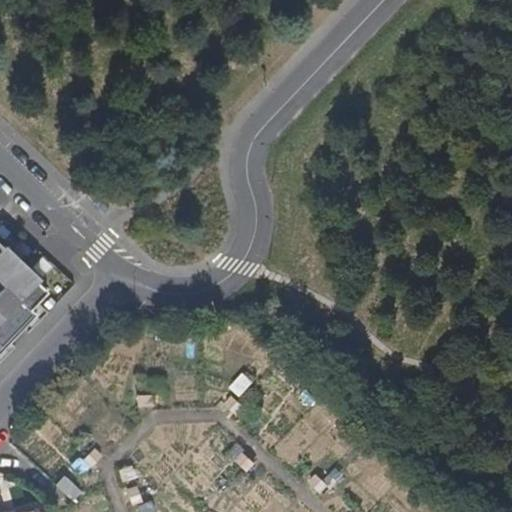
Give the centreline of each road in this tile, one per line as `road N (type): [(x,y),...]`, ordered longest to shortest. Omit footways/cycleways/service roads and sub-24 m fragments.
road 1 (residential): [(387,0),(256,140),(246,168),(253,242),(238,269),(214,289),(176,299),(118,274)]
road 2 (residential): [(0,403),(118,274)]
road 3 (residential): [(118,274),(0,160)]
